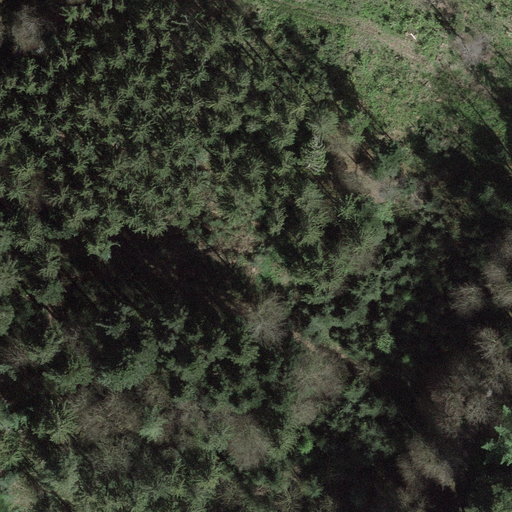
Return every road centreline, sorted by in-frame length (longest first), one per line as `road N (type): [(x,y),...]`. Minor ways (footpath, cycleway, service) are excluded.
road 1 (track): [(511,400),(315,355),(113,246),(0,174)]
road 2 (track): [(511,357),(425,511)]
